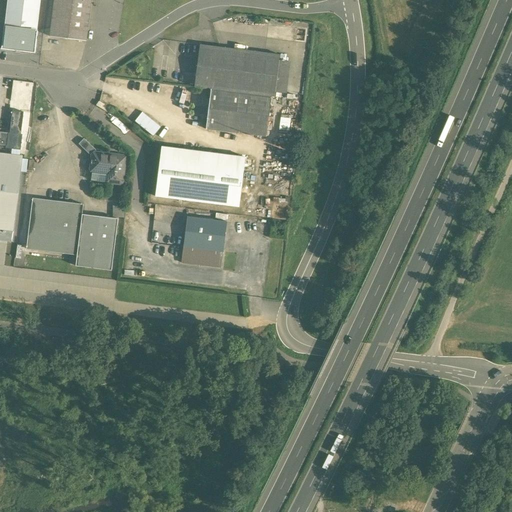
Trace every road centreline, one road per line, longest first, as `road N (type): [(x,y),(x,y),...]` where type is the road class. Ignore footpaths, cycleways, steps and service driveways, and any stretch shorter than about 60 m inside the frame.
road 1 (motorway): [(508,0),(268,511)]
road 2 (unclassified): [(351,0),(355,118),(331,211),(290,302),(290,333),(319,349),(502,381)]
road 3 (motorway): [(293,511),(511,59)]
road 4 (unclassified): [(0,71),(72,86),(194,3),(220,0)]
road 5 (track): [(427,365),(511,173)]
road 6 (unclassified): [(436,511),(502,381)]
road 7 (unclassified): [(223,0),(315,9),(351,0)]
